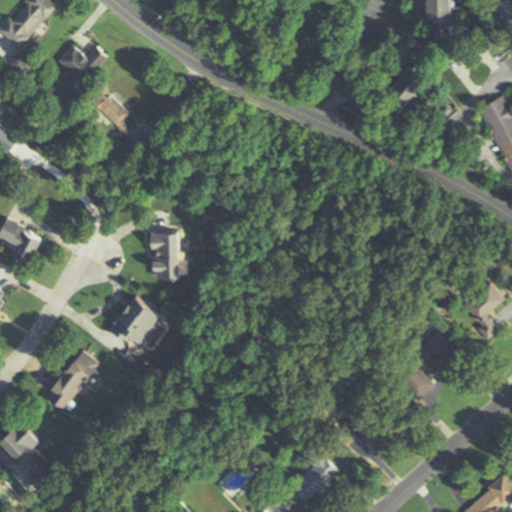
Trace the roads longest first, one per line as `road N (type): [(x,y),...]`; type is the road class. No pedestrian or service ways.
road 1 (tertiary): [(511,212),(287,101),(123,0)]
road 2 (residential): [(0,381),(115,241)]
road 3 (residential): [(379,511),(511,393)]
